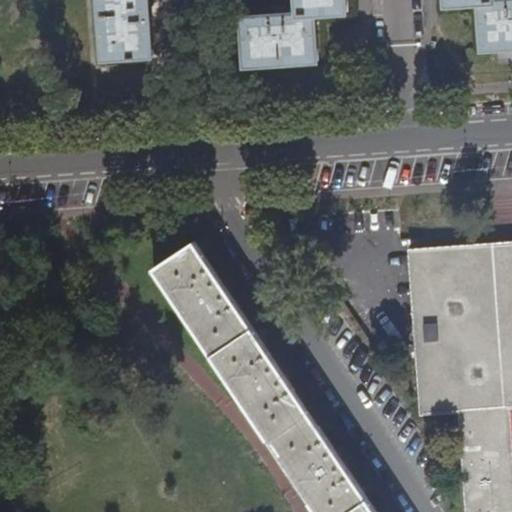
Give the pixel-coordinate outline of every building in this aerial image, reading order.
[(102,0),(106,55),(154,52),(150,0),(102,0)] [(246,12),(248,61),(319,57),(317,10),(350,8),(349,0),(299,0),(300,9),(246,12)] [(511,0),(449,0),(450,1),(463,0),(482,0),(485,46),(511,43),(511,0)] [(319,511),(376,511),(350,472),(357,469),(350,453),(341,457),(293,386),(300,378),(288,365),(283,371),(236,301),(242,292),(230,280),(225,285),(201,248),(161,273),(251,409),(319,511)] [(511,511),(511,252),(418,258),(429,416),(468,413),(474,511),(511,511)]
